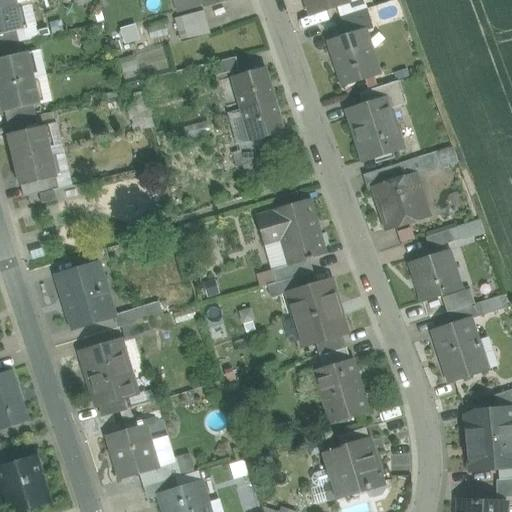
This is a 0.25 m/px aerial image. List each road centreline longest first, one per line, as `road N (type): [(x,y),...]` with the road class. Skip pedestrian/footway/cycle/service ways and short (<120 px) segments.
road 1 (residential): [(418,511),(428,454),(417,389),(265,0)]
road 2 (residential): [(94,511),(0,230)]
